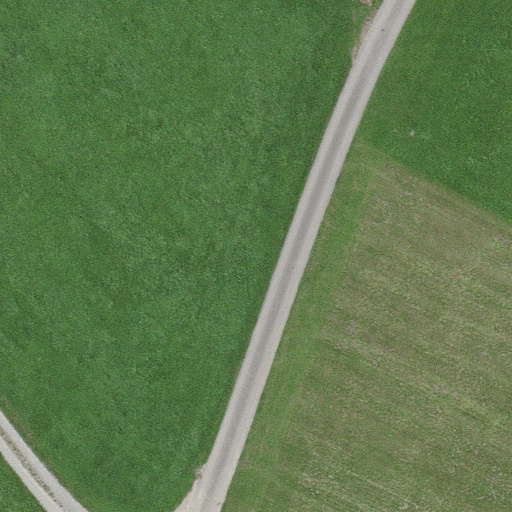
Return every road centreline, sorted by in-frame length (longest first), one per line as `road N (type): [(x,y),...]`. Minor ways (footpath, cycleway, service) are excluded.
road 1 (track): [(206,511),(375,53),(404,0)]
road 2 (track): [(0,412),(78,511)]
